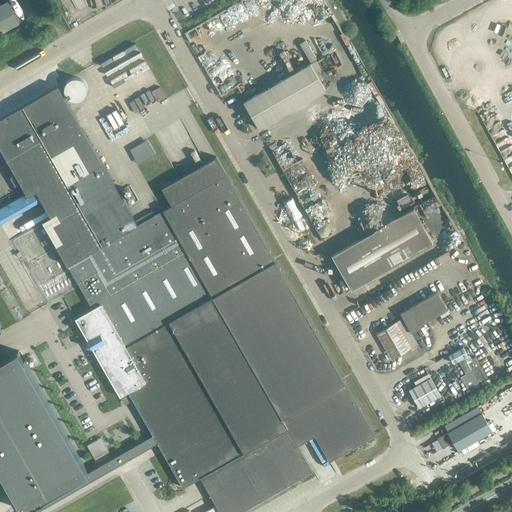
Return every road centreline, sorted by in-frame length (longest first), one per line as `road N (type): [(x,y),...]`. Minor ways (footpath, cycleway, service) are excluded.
road 1 (unclassified): [(150,0),(408,450)]
road 2 (unclassified): [(0,85),(148,0)]
road 3 (unclassified): [(301,511),(408,450)]
